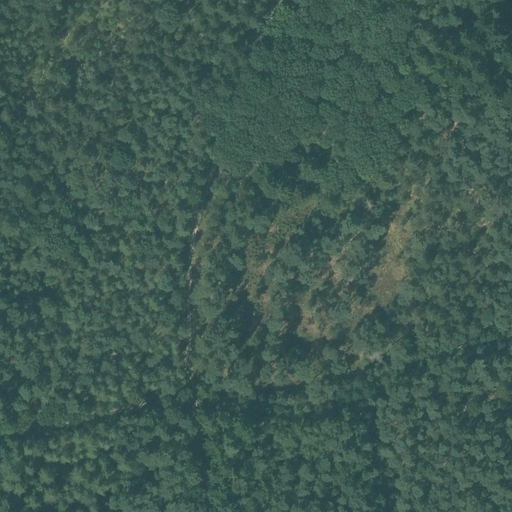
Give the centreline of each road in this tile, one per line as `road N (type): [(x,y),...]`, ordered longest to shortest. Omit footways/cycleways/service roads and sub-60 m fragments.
road 1 (track): [(188,378),(190,217),(243,58),(280,0)]
road 2 (track): [(387,511),(369,428),(351,390),(304,404),(188,399)]
road 3 (track): [(511,325),(418,342),(351,390)]
